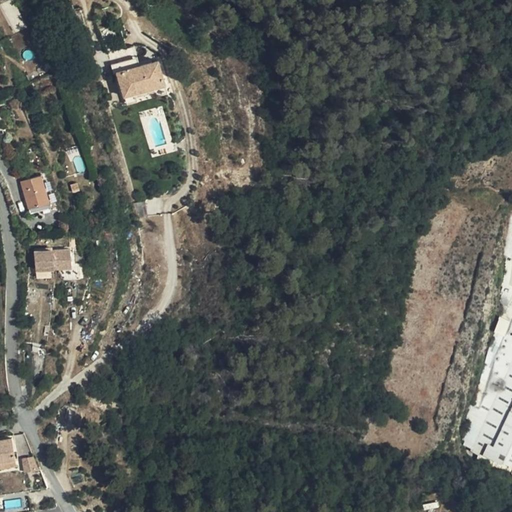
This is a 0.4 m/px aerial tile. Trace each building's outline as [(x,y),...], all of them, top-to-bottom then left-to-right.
[(117,73),(124,96),(135,93),(154,87),(165,84),(158,60),(117,73)] [(154,87),(156,92),(157,96),(168,93),(165,84),(154,87)] [(135,93),(136,97),(156,92),(154,87),(135,93)] [(135,93),(124,96),(127,105),(138,102),(136,97),(135,93)] [(29,209),(49,203),(41,175),(21,181),(29,209)] [(49,203),(29,209),(31,214),(51,207),(49,203)] [(66,250),(30,253),(31,271),(67,268),(66,250)] [(511,361),(511,296),(509,295),(471,408),(487,416),(511,361)] [(470,452),(496,459),(511,425),(511,361),(487,416),(470,452)] [(511,466),(511,425),(496,459),(511,466)] [(0,462),(15,460),(12,438),(0,440),(0,462)] [(21,460),(25,472),(37,468),(33,456),(21,460)] [(0,469),(16,466),(15,460),(0,462),(0,469)]
